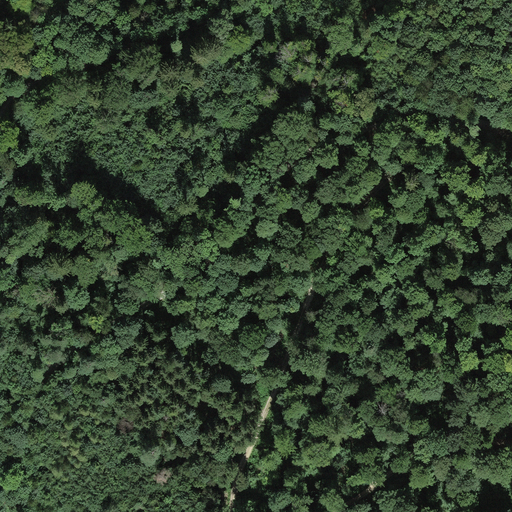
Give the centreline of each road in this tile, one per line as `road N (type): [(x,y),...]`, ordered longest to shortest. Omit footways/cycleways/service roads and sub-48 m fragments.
road 1 (track): [(17,511),(28,405),(41,375),(206,274),(308,153),(370,128),(469,123)]
road 2 (track): [(511,125),(469,123),(388,181),(351,219),(325,259),(271,401),(245,443),(231,511)]
road 3 (track): [(0,109),(38,80),(233,11)]
road 4 (track): [(347,511),(436,459),(511,444)]
